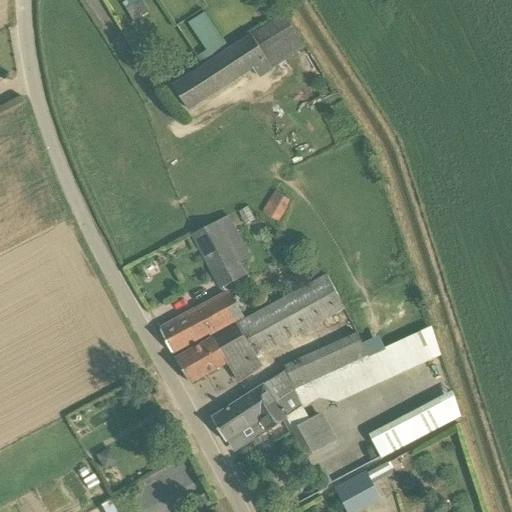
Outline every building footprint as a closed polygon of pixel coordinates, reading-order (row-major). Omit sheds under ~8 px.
[(142,0),(126,9),(134,22),(149,13),(142,0)] [(141,0),(149,12),(160,6),(156,0),(141,0)] [(255,0),(269,21),(282,12),(274,0),(255,0)] [(197,58),(203,66),(230,48),(206,13),(189,24),(207,51),(197,58)] [(265,29),(285,60),(305,47),(285,15),(264,28),(265,29)] [(260,78),(274,69),(252,35),(174,85),(188,111),(254,69),(260,78)] [(290,201),(275,192),(263,212),(278,221),(290,201)] [(225,218),(191,235),(221,288),(247,276),(240,264),(248,260),(225,218)] [(343,307),(326,275),(235,322),(257,356),(343,307)] [(227,296),(161,331),(173,355),(239,318),(227,296)] [(237,327),(176,360),(191,385),(227,363),(236,376),(240,373),(244,380),(263,367),(237,327)] [(431,328),(405,339),(418,367),(440,356),(431,328)] [(358,333),(285,366),(288,372),(264,387),(274,401),(287,395),(296,390),(295,388),(368,356),(358,333)] [(264,387),(212,419),(226,443),(240,435),(247,446),(268,431),(268,432),(287,419),(304,407),(296,390),(287,395),(274,401),(264,387)] [(444,403),(373,441),(382,458),(453,420),(444,403)] [(321,415),(291,433),(305,457),(335,440),(321,415)] [(107,447),(96,454),(103,467),(115,459),(107,447)] [(332,482),(327,473),(318,478),(323,487),(332,482)] [(365,474),(336,491),(347,511),(354,511),(380,499),(365,474)]
